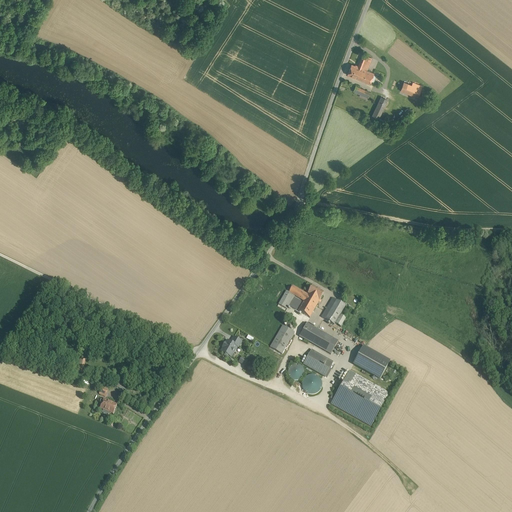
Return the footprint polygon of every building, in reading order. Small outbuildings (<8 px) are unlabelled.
[(374,73),(362,68),(367,56),(363,54),(357,67),(359,67),(355,77),(370,83),(374,73)] [(357,67),(352,64),(348,74),(355,77),(359,67),(357,67)] [(403,81),(399,90),(418,97),(422,85),(413,81),(412,84),(403,81)] [(356,85),(353,91),(360,94),(359,96),(367,99),(370,91),(356,85)] [(388,100),(381,97),(371,117),(378,121),(388,100)] [(293,285),(282,305),(289,309),(290,307),(312,319),(327,292),(312,284),(307,293),(293,285)] [(345,308),(336,302),(325,319),(340,328),(346,319),(340,315),(345,308)] [(338,342),(307,324),(299,337),(330,355),(338,342)] [(296,334),(283,327),(271,347),(285,354),(296,334)] [(231,344),(228,342),(222,353),(232,358),(235,353),(239,355),(242,350),(239,348),(243,341),(235,336),(231,344)] [(363,347),(353,365),(381,381),(391,363),(363,347)] [(334,363),(312,351),(303,365),(325,378),(334,363)] [(240,357),(238,363),(245,365),(248,360),(240,357)] [(286,375),(299,382),(306,370),(293,363),(286,375)] [(391,396),(350,372),(330,405),(372,429),(391,396)] [(323,378),(307,373),(302,390),(318,395),(323,378)] [(115,387),(120,392),(124,388),(119,383),(115,387)] [(99,394),(105,397),(108,391),(102,388),(99,394)] [(119,405),(103,398),(98,408),(114,415),(119,405)]
